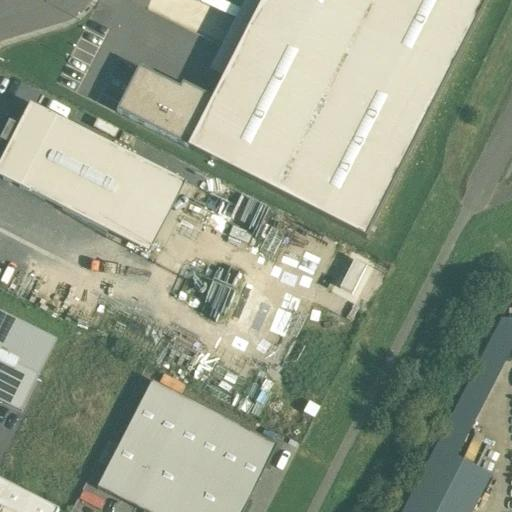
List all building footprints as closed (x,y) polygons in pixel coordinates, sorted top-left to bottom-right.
[(188,149),(366,241),(490,0),(265,0),(212,103),(188,149)] [(118,113),(188,149),(212,103),(182,87),(180,90),(140,69),(118,113)] [(0,168),(0,179),(149,252),(184,179),(31,105),(20,128),(11,124),(1,144),(10,148),(0,168)] [(55,342),(0,314),(0,401),(20,412),(55,342)] [(511,322),(502,323),(406,511),(473,511),(491,478),(459,462),(511,348),(511,322)] [(243,511),(277,448),(155,384),(99,490),(141,511),(243,511)] [(58,511),(59,511),(0,482),(0,511),(58,511)]
